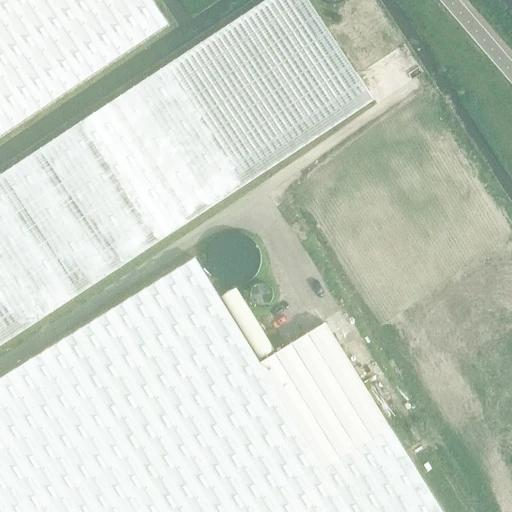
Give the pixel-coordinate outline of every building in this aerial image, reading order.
[(0,0),(0,139),(170,27),(151,0),(0,0)] [(268,0),(74,127),(0,176),(0,347),(374,101),(306,0),(268,0)] [(257,265),(258,264),(257,258),(256,255),(254,250),(251,247),(248,244),(243,241),(237,239),(234,239),(228,239),(223,240),(216,245),(212,249),(210,253),(208,257),(207,262),(208,267),(209,272),(214,280),(216,283),(221,286),(226,288),(230,289),(235,289),(240,288),(245,285),(250,282),(253,278),(255,274),(257,270),(257,265)] [(0,511),(442,511),(392,430),(325,470),(260,364),(196,259),(0,379),(0,511)] [(326,323),(260,364),(325,470),(392,430),(326,323)]
